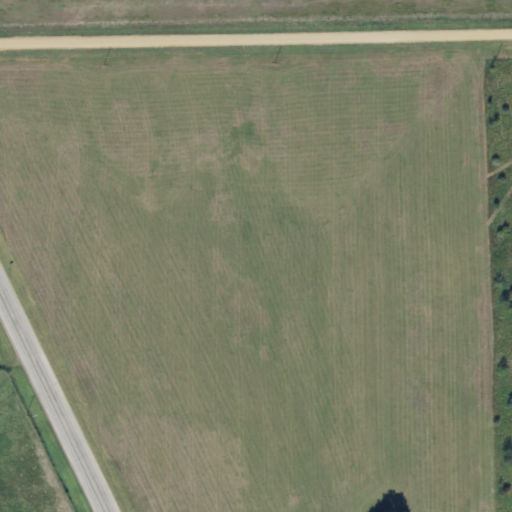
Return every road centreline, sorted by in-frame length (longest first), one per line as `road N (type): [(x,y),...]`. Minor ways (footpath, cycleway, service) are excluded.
road 1 (residential): [(0,44),(511,33)]
road 2 (primary): [(108,511),(0,286)]
